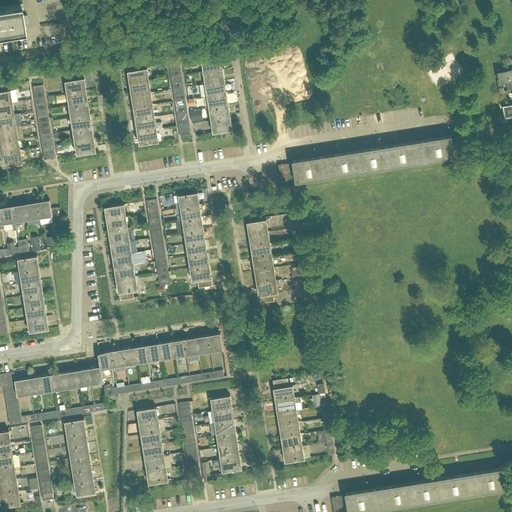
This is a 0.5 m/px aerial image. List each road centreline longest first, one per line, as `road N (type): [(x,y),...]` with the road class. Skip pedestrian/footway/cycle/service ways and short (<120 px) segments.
road 1 (residential): [(0,353),(68,343),(76,324),(81,196),(93,186),(433,121)]
road 2 (residential): [(183,511),(317,492),(340,475),(416,463)]
